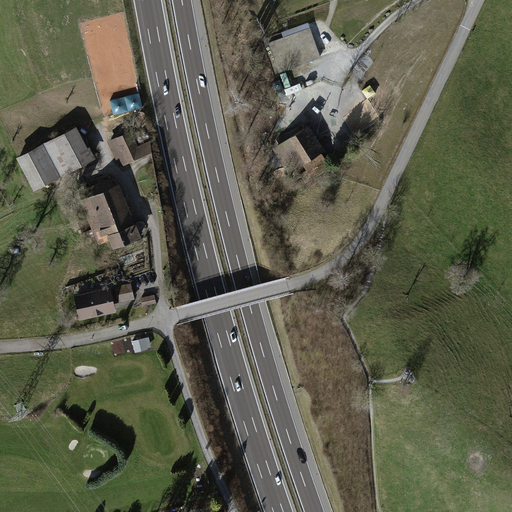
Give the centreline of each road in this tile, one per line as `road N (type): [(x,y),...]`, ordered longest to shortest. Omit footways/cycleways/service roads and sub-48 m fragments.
road 1 (motorway): [(147,0),(194,228),(279,511)]
road 2 (motorway): [(314,511),(242,277),(182,0)]
road 3 (unclassified): [(479,0),(366,233),(346,255),(308,280),(163,319)]
road 4 (unclassified): [(233,511),(163,319)]
road 5 (track): [(163,319),(71,341),(0,346)]
